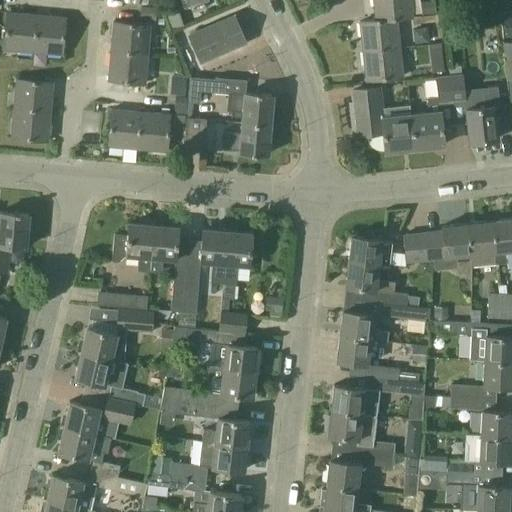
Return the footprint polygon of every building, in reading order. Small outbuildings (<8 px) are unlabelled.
[(409,0),(376,0),(378,5),(374,6),(375,20),(412,16),(409,0)] [(421,15),(436,14),(435,1),(420,2),(421,15)] [(19,47),(33,48),(36,15),(6,12),(3,50),(19,51),(19,47)] [(439,25),(456,24),(454,12),(438,14),(439,25)] [(36,15),(33,48),(33,52),(47,53),(48,50),(61,51),(61,55),(62,55),(65,17),(36,15)] [(189,36),(191,39),(182,43),(189,59),(198,55),(200,62),(245,42),(234,16),(189,36)] [(412,16),(375,20),(359,22),(359,23),(363,22),(364,36),(361,36),(362,52),(366,51),(399,48),(396,18),(412,17),(412,16)] [(114,52),(148,55),(150,25),(113,22),(113,23),(116,23),(115,37),(111,36),(110,51),(114,51),(114,52)] [(511,42),(503,43),(507,79),(511,78),(511,42)] [(399,48),(366,51),(367,64),(364,65),(365,80),(402,76),(399,48)] [(414,71),(413,49),(405,49),(406,71),(414,71)] [(114,52),(113,65),(109,65),(108,81),(145,84),(148,55),(114,52)] [(443,59),(430,61),(432,73),(444,71),(443,59)] [(176,76),(174,96),(185,96),(186,78),(186,77),(186,76),(176,76)] [(188,102),(190,103),(199,103),(200,91),(217,93),(218,78),(215,77),(214,79),(190,77),(188,102)] [(450,79),(453,110),(465,109),(468,141),(471,141),(473,145),(481,144),(482,140),(498,138),(494,106),(499,105),(497,89),(465,92),(464,77),(450,79)] [(51,112),(52,96),(53,82),(16,79),(14,95),(18,95),(17,108),(13,108),(13,109),(51,112)] [(429,113),(411,114),(414,148),(417,152),(426,151),(428,146),(443,145),(440,111),(453,110),(450,79),(437,80),(439,100),(428,101),(429,113)] [(414,148),(411,114),(410,115),(409,106),(394,107),(395,116),(381,118),(378,87),(354,90),(358,135),(383,133),(384,151),(386,151),(389,155),(397,154),(400,149),(414,148)] [(270,125),(272,95),(245,93),(245,95),(228,94),(226,111),(243,112),(242,123),(270,125)] [(51,112),(13,109),(12,123),(16,123),(15,137),(11,137),(11,138),(48,141),(51,112)] [(137,149),(140,112),(111,109),(108,146),(124,148),(124,144),(137,145),(137,149)] [(137,149),(151,150),(152,146),(166,148),(166,151),(167,151),(170,114),(140,112),(137,149)] [(184,129),(185,115),(173,114),(172,128),(184,129)] [(184,143),(184,151),(203,153),(205,122),(186,121),(184,143)] [(270,125),(242,123),(241,137),(225,135),(224,151),(240,152),(240,153),(267,155),(270,125)] [(0,245),(6,246),(26,248),(28,215),(0,212),(0,245)] [(511,218),(491,221),(494,252),(496,264),(506,262),(505,251),(511,249),(511,218)] [(467,223),(470,254),(472,254),(473,266),(496,264),(494,252),(491,221),(467,223)] [(150,256),(152,225),(128,223),(127,235),(114,234),(112,260),(118,261),(126,254),(137,255),(136,268),(149,269),(150,256)] [(467,223),(441,226),(442,231),(423,234),(427,259),(435,258),(436,270),(449,268),(449,263),(459,262),(458,256),(470,254),(467,223)] [(152,225),(150,256),(149,269),(160,270),(161,257),(175,258),(178,228),(152,225)] [(223,283),(227,231),(203,229),(200,260),(212,261),(210,281),(223,283)] [(227,231),(223,283),(235,284),(237,264),(249,265),(252,233),(227,231)] [(427,259),(423,234),(404,236),(407,262),(427,259)] [(378,265),(378,264),(392,265),(395,241),(351,236),(348,262),(378,265)] [(378,265),(348,262),(345,286),(375,290),(374,303),(406,307),(408,293),(396,292),(396,282),(376,280),(378,265)] [(186,264),(174,263),(170,311),(182,312),(186,264)] [(186,264),(182,312),(195,313),(199,265),(186,264)] [(235,286),(235,284),(224,283),(222,311),(228,312),(229,300),(234,300),(234,299),(237,299),(238,286),(235,286)] [(487,307),(511,307),(511,294),(488,293),(487,307)] [(144,298),(97,294),(95,307),(142,311),(144,298)] [(406,307),(374,303),(372,314),(405,318),(406,307)] [(511,307),(487,307),(487,317),(511,317),(511,307)] [(369,340),(388,342),(389,331),(371,329),(372,314),(342,310),(339,336),(369,340)] [(123,363),(124,350),(123,350),(127,332),(149,333),(150,314),(118,312),(116,330),(115,334),(87,328),(81,353),(123,363)] [(219,331),(244,334),(246,316),(220,313),(220,319),(219,331)] [(163,345),(184,346),(185,319),(164,319),(163,345)] [(484,361),(511,361),(511,335),(486,335),(486,328),(479,328),(479,324),(454,323),(453,333),(471,334),(470,359),(484,360),(484,361)] [(254,372),(257,347),(243,346),(244,334),(219,331),(218,331),(218,333),(187,329),(185,341),(226,346),(224,359),(209,357),(208,367),(223,369),(254,372)] [(369,340),(339,336),(337,361),(367,364),(369,340)] [(123,363),(81,353),(75,378),(111,386),(108,398),(133,404),(142,406),(144,396),(136,394),(137,393),(115,388),(117,376),(120,377),(123,365),(123,363)] [(511,361),(484,361),(483,385),(484,385),(511,386),(511,361)] [(365,376),(397,380),(399,368),(367,364),(365,376)] [(254,372),(223,369),(208,367),(206,379),(222,381),(220,396),(164,389),(162,398),(236,407),(237,395),(251,397),(254,372)] [(397,380),(365,376),(364,388),(396,392),(397,380)] [(484,385),(483,385),(452,383),(451,398),(483,399),(484,385)] [(362,403),(364,388),(334,385),(331,410),(376,416),(377,405),(362,403)] [(108,398),(104,417),(128,423),(133,404),(108,398)] [(202,441),(215,442),(246,446),(249,421),(234,419),(236,407),(162,398),(159,412),(217,420),(216,434),(202,433),(202,441)] [(451,398),(451,408),(483,410),(483,399),(451,398)] [(64,428),(88,433),(93,434),(99,408),(70,401),(64,428)] [(376,416),(331,410),(328,433),(328,435),(333,436),(345,437),(358,438),(357,445),(368,446),(367,452),(393,455),(394,451),(395,443),(373,440),(376,416)] [(481,435),(511,437),(511,421),(511,411),(483,410),(481,433),(481,435)] [(406,432),(420,434),(422,422),(408,420),(406,432)] [(93,434),(88,433),(64,428),(58,451),(94,460),(91,472),(115,477),(118,464),(101,460),(103,449),(90,446),(93,434)] [(511,437),(481,435),(481,436),(467,435),(467,442),(470,446),(469,460),(448,459),(448,471),(447,473),(473,474),(474,461),(481,461),(510,462),(511,437)] [(215,442),(202,441),(198,467),(170,463),(169,474),(205,479),(207,466),(243,470),(246,446),(215,442)] [(393,455),(367,452),(366,464),(392,467),(393,455)] [(406,468),(405,468),(403,494),(416,495),(418,480),(418,470),(419,460),(406,459),(406,468)] [(330,460),(327,485),(356,489),(359,463),(330,460)] [(47,501),(76,507),(88,510),(93,486),(141,497),(144,484),(115,478),(115,477),(91,472),(88,483),(53,475),(47,501)] [(508,511),(509,486),(479,485),(479,484),(473,484),(473,474),(447,473),(447,483),(462,484),(462,495),(463,495),(462,509),(461,508),(461,509),(508,511)] [(205,479),(169,474),(168,486),(204,491),(205,479)] [(356,489),(327,485),(326,489),(322,489),(321,499),(325,500),(324,510),(340,511),(339,511),(368,511),(369,505),(354,503),(356,489)] [(238,511),(240,495),(209,491),(208,504),(193,502),(192,511),(238,511)] [(156,504),(150,496),(145,496),(143,508),(155,510),(156,504)] [(47,501),(44,511),(93,511),(87,510),(88,510),(76,507),(47,501)]
